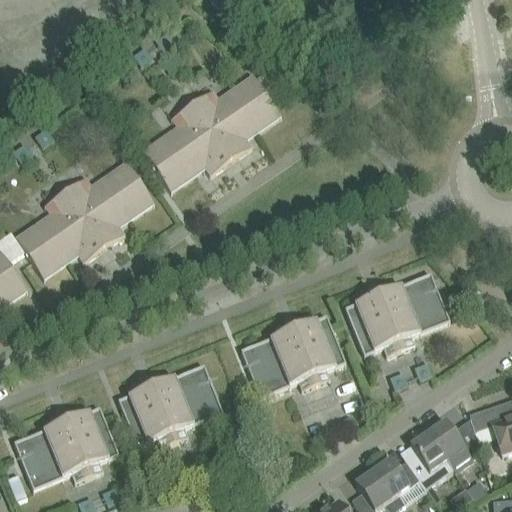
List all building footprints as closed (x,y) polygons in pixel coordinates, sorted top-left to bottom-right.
[(229,0),(210,0),(209,1),(223,14),(233,4),(229,0)] [(163,57),(174,49),(166,37),(155,45),(163,57)] [(141,72),(153,63),(145,52),(132,60),(141,72)] [(142,155),(160,181),(171,197),(172,196),(171,195),(204,172),(210,181),(252,152),(246,143),(279,120),(280,122),(281,121),(252,79),(252,80),(252,81),(219,104),(213,95),(171,124),(177,133),(144,156),(143,154),(142,155)] [(46,133),(34,142),(43,153),(54,145),(46,133)] [(24,148),(12,157),(20,168),(32,159),(24,148)] [(15,242),(32,268),(44,284),(45,284),(44,282),(77,259),(83,268),(125,239),(119,231),(152,208),(153,209),(154,209),(143,192),(126,167),(124,167),(126,169),(92,191),(86,183),(44,211),(50,220),(17,243),(16,242),(15,242)] [(0,312),(25,295),(26,297),(27,296),(16,279),(0,256),(0,312)] [(364,306),(345,314),(364,361),(383,353),(387,362),(415,350),(411,342),(450,327),(431,279),(392,295),(389,287),(361,298),(364,306)] [(280,341),(241,356),(260,403),(299,388),(302,396),(330,385),(327,376),(346,368),(327,321),(307,329),(304,321),(276,332),(280,341)] [(414,373),(417,381),(420,386),(431,381),(433,381),(427,367),(414,373)] [(138,398),(118,406),(138,453),(157,445),(160,453),(188,442),(185,434),(223,418),(204,371),(166,387),(162,379),(134,390),(138,398)] [(395,396),(408,391),(403,377),(390,383),(395,396)] [(20,407),(44,400),(41,389),(17,395),(20,407)] [(511,405),(469,420),(470,424),(474,437),(492,431),(502,461),(511,456),(511,405)] [(53,433),(14,448),(33,495),(72,480),(75,488),(103,477),(100,468),(119,461),(100,413),(81,421),(77,413),(49,424),(53,433)] [(343,440),(355,435),(356,435),(351,421),(338,427),(340,433),(343,440)] [(481,459),(474,437),(470,424),(452,437),(446,427),(428,439),(454,476),(453,476),(454,477),(481,459)] [(318,450),(320,449),(332,445),(326,431),(313,437),(318,450)] [(416,460),(405,467),(419,486),(424,494),(445,479),(447,481),(453,476),(454,476),(428,439),(410,451),(416,460)] [(391,465),(373,478),(396,511),(401,511),(405,509),(400,499),(419,486),(405,467),(396,473),(391,465)] [(197,489),(211,484),(205,470),(192,476),(197,489)] [(385,511),(396,511),(373,478),(355,490),(361,499),(351,505),(355,511),(381,511),(384,511),(385,511)] [(27,502),(18,479),(7,484),(16,506),(27,502)] [(173,499),(174,499),(186,494),(186,493),(181,480),(167,486),(173,499)] [(486,488),(473,497),(480,508),(494,500),(486,488)] [(102,499),(105,507),(108,511),(111,510),(121,507),(116,493),(102,499)] [(459,511),(462,511),(473,505),(469,498),(456,506),(459,511)] [(79,511),(94,511),(91,503),(78,508),(79,511)]
